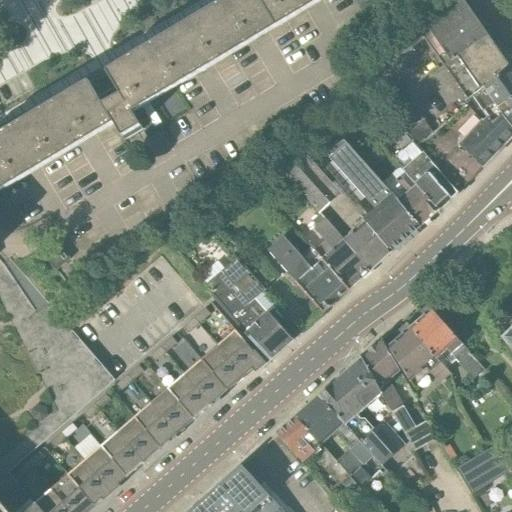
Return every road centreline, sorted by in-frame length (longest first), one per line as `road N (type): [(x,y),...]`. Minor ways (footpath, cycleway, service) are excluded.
road 1 (tertiary): [(142,511),(492,199)]
road 2 (residential): [(119,0),(0,65)]
